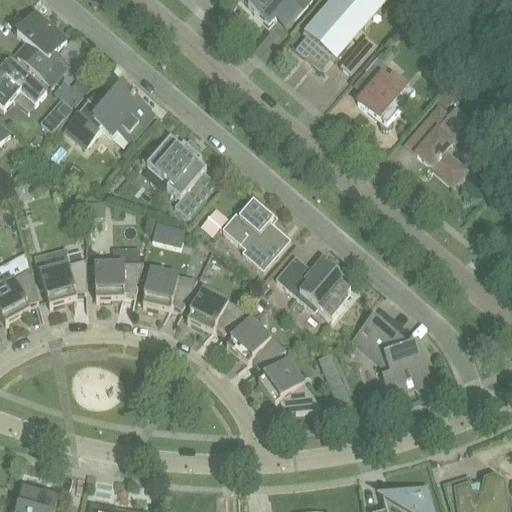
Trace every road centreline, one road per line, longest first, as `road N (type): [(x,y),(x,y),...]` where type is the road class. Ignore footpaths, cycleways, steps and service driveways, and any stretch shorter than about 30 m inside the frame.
road 1 (residential): [(482,415),(459,356),(434,323),(61,0)]
road 2 (residential): [(511,323),(141,0)]
road 3 (residential): [(0,367),(65,339),(135,339),(172,349),(232,395),(252,437),(253,463)]
road 4 (residential): [(253,463),(157,461),(0,422)]
road 5 (residential): [(253,463),(335,456),(482,415)]
road 6 (residential): [(511,134),(440,0)]
